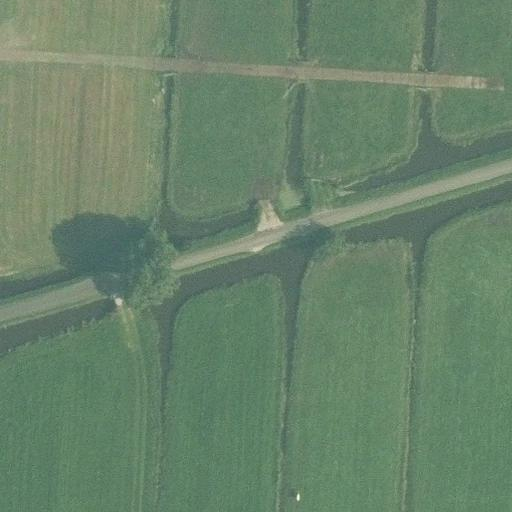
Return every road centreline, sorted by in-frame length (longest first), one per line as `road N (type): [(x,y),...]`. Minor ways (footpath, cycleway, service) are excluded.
road 1 (unclassified): [(0,315),(511,162)]
road 2 (track): [(0,53),(476,79)]
